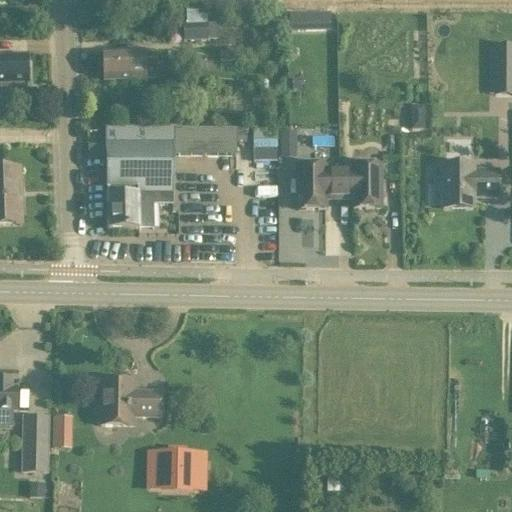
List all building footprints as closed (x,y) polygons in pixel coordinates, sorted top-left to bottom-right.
[(307,15),(289,16),(289,32),(307,32),(307,15)] [(217,26),(183,27),(183,43),(218,42),(217,26)] [(511,48),(495,48),(495,82),(511,82),(511,48)] [(155,53),(102,54),(102,83),(145,82),(145,80),(156,80),(156,74),(155,54),(155,53)] [(234,55),(219,55),(220,63),(234,63),(234,55)] [(26,57),(0,58),(0,99),(0,102),(26,101),(26,85),(27,85),(26,57)] [(502,113),(511,113),(511,85),(503,85),(502,113)] [(236,131),(106,130),(106,196),(107,233),(137,234),(137,207),(171,207),(172,197),(173,157),(236,157),(236,131)] [(245,134),(237,133),(237,144),(245,144),(245,134)] [(295,133),(279,133),(279,157),(295,157),(295,133)] [(277,152),(253,152),(253,164),(277,164),(277,152)] [(296,168),(297,212),(324,212),(324,201),(339,201),(339,174),(324,174),(324,168),(296,168)] [(339,174),(339,201),(352,201),(352,212),(379,212),(379,168),(352,168),(352,174),(339,174)] [(442,169),(441,213),(471,213),(471,202),(497,202),(497,175),(472,174),(472,169),(442,169)] [(0,221),(21,221),(19,171),(0,171),(0,221)] [(0,429),(10,430),(10,416),(14,416),(15,391),(9,391),(9,383),(0,383),(0,429)] [(131,427),(131,418),(158,418),(159,397),(141,397),(141,398),(132,398),(132,384),(102,383),(102,410),(99,410),(99,423),(101,424),(101,426),(131,427)] [(23,418),(22,475),(46,475),(47,419),(23,418)] [(68,421),(54,420),(54,434),(68,435),(68,421)] [(192,482),(204,483),(205,457),(186,456),(170,456),(150,455),(149,481),(163,482),(163,490),(191,491),(192,482)] [(44,488),(30,488),(29,500),(44,500),(44,488)]
